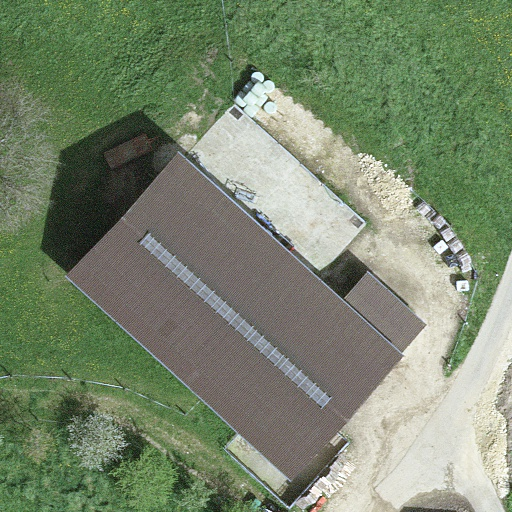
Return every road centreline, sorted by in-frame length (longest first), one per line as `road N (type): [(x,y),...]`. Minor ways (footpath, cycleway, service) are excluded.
road 1 (track): [(252,511),(223,487),(79,410),(0,417)]
road 2 (track): [(382,511),(459,434),(511,315)]
